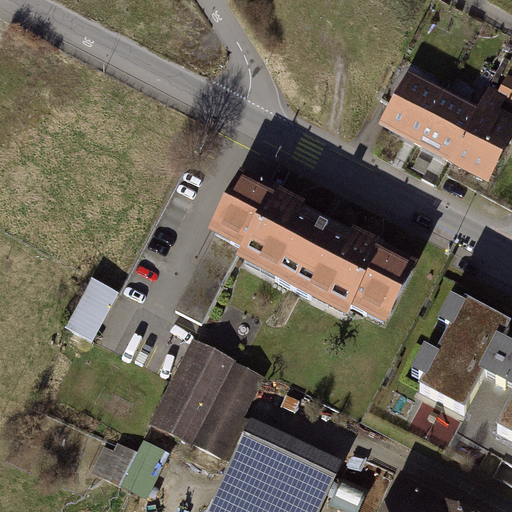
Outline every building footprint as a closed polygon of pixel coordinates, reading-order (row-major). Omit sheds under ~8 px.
[(0,48),(0,101),(5,104),(24,59),(0,48)] [(412,156),(443,97),(409,79),(377,137),(412,156)] [(509,100),(493,91),(479,116),(447,175),(485,195),(511,144),(511,122),(500,116),(509,100)] [(447,175),(479,116),(443,97),(412,156),(447,175)] [(291,301),(321,243),(299,231),(308,214),(246,182),(212,246),(240,260),(234,271),(291,301)] [(343,254),(321,243),(291,301),(346,330),(354,316),(386,332),(419,268),(354,234),(343,254)] [(68,336),(89,347),(115,300),(94,288),(68,336)] [(466,300),(419,385),(462,409),(510,323),(466,300)] [(193,349),(151,432),(216,465),(258,381),(193,349)] [(511,399),(496,429),(511,437),(511,399)] [(252,434),(216,511),(328,511),(345,475),(252,434)] [(144,448),(122,498),(144,508),(166,458),(144,448)] [(464,511),(414,486),(401,511),(464,511)]
